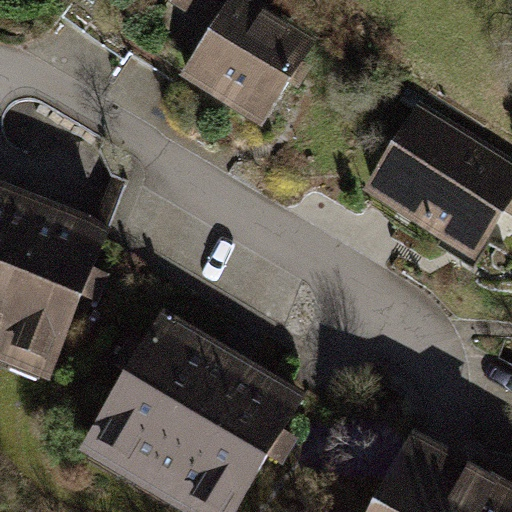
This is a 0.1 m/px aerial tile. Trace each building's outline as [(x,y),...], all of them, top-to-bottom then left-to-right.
[(69,0),(93,16),(102,0),(69,0)] [(215,30),(184,85),(273,135),(326,42),(255,0),(173,0),(169,7),(215,30)] [(511,158),(425,104),(366,195),(481,260),(508,216),(511,217),(511,158)] [(0,191),(0,364),(42,381),(102,231),(0,191)] [(155,315),(81,450),(192,511),(237,511),(301,395),(155,315)] [(511,511),(511,493),(420,447),(386,511),(511,511)]
